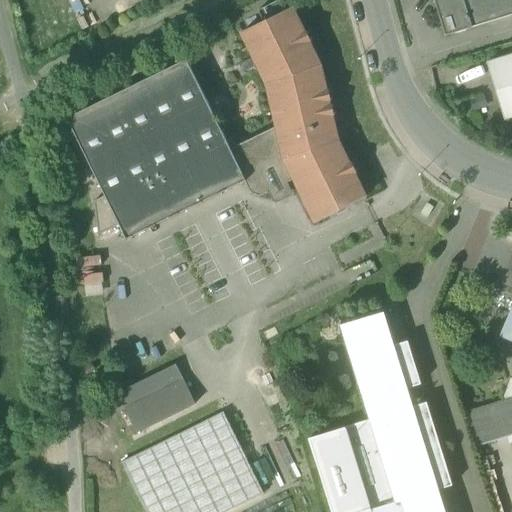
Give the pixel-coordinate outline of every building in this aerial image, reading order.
[(434,0),(446,37),(472,29),(463,0),(434,0)] [(511,0),(463,0),(472,29),(511,16),(511,0)] [(269,85),(279,127),(286,163),(296,180),(317,223),(366,198),(355,175),(357,174),(358,170),(355,169),(354,167),(355,164),(352,162),(349,164),(338,141),(333,118),(336,117),(337,114),(334,112),(334,110),(336,107),(333,105),(330,105),(329,103),(332,102),(334,99),(331,98),(330,95),(332,92),(329,90),(326,91),(321,66),(310,44),(312,43),(313,39),(310,38),(309,36),(310,33),(307,31),(304,33),(293,9),(272,20),(266,18),(264,23),(243,34),(255,56),(252,58),(251,61),(240,67),(244,74),(254,69),(258,70),(261,68),(269,85)] [(511,56),(488,64),(505,121),(511,119),(511,56)] [(127,241),(245,182),(247,181),(232,150),(188,60),(67,119),(105,197),(120,226),(127,241)] [(285,186),(296,180),(286,163),(279,127),(232,150),(247,181),(245,182),(251,195),(261,198),(273,192),(276,200),(279,201),(288,196),(289,193),(285,186)] [(105,197),(94,203),(99,236),(120,226),(105,197)] [(87,284),(105,284),(105,274),(87,275),(87,284)] [(348,328),(352,341),(375,334),(380,351),(386,349),(377,319),(348,328)] [(367,511),(438,511),(432,493),(453,487),(427,403),(406,410),(400,392),(422,385),(409,342),(386,349),(380,351),(375,334),(352,341),(351,341),(375,419),(401,502),(367,511)] [(176,366),(146,380),(153,393),(182,378),(176,366)] [(146,380),(117,395),(137,435),(196,405),(182,378),(153,393),(146,380)] [(511,399),(467,414),(478,448),(511,437),(511,399)] [(121,464),(145,511),(230,511),(264,495),(223,413),(121,464)] [(332,511),(367,511),(401,502),(375,419),(309,440),(316,461),(332,511)]
